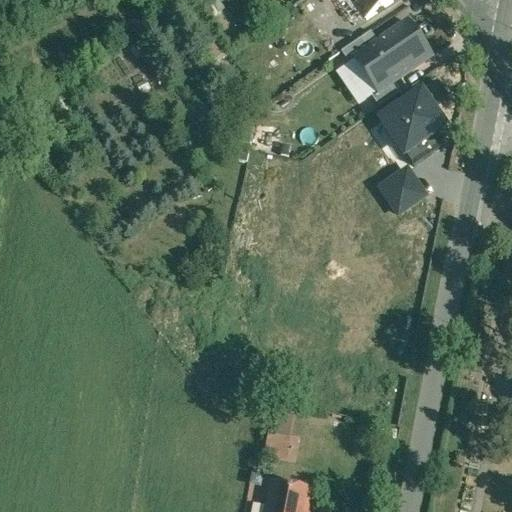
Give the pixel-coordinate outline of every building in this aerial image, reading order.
[(349,24),(332,0),(319,9),(335,34),(349,24)] [(389,6),(385,0),(347,0),(353,7),(349,10),(356,20),(360,18),(364,24),(389,6)] [(363,55),(358,58),(382,93),(433,59),(409,24),(383,41),(363,55)] [(375,30),(355,43),(363,55),(383,41),(375,30)] [(423,111),(444,97),(432,79),(411,93),(423,111)] [(302,338),(279,335),(275,366),(298,369),(302,338)] [(294,462),(297,437),(288,436),(291,413),(269,411),(267,433),(258,432),(255,458),(294,462)] [(306,511),(310,493),(275,486),(269,511),(306,511)]
